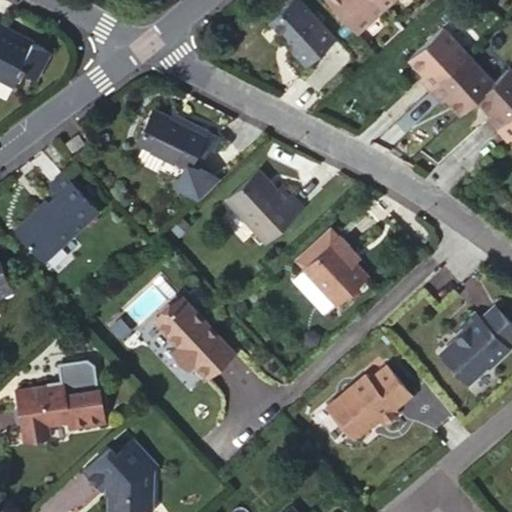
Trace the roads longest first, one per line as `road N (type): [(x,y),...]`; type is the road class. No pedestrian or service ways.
road 1 (residential): [(139,46),(394,170),(511,256)]
road 2 (residential): [(139,46),(0,151)]
road 3 (residential): [(511,410),(407,496),(420,511)]
